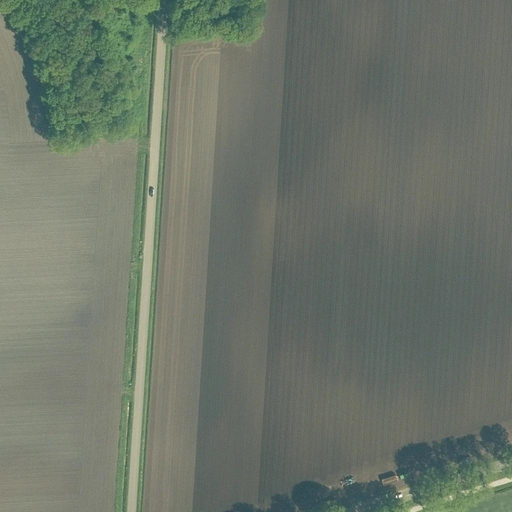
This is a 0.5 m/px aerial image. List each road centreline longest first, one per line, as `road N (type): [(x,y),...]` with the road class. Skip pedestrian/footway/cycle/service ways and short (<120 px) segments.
road 1 (unclassified): [(131,511),(163,0)]
road 2 (tertiary): [(352,511),(511,461)]
